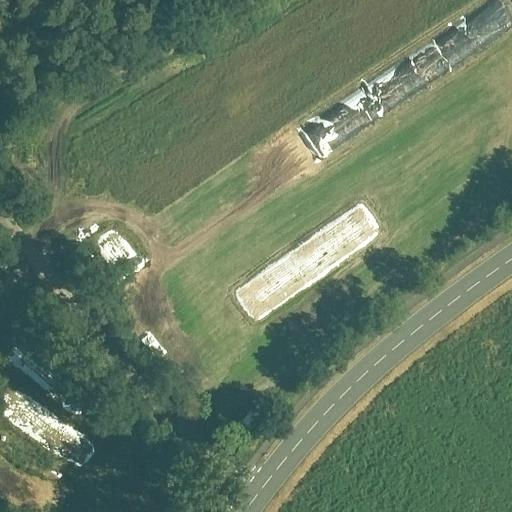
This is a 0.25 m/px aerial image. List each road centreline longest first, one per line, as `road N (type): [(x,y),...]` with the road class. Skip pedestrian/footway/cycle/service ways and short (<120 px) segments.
road 1 (residential): [(237,511),(189,473),(0,225)]
road 2 (secondary): [(244,511),(369,370),(511,261)]
